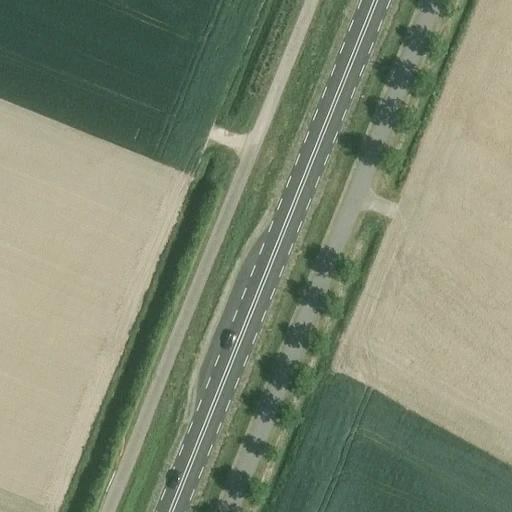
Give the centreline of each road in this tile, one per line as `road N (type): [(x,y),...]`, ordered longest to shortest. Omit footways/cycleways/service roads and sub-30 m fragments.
road 1 (unclassified): [(228,511),(434,0)]
road 2 (unclassified): [(106,511),(311,0)]
road 3 (primary): [(170,511),(374,0)]
